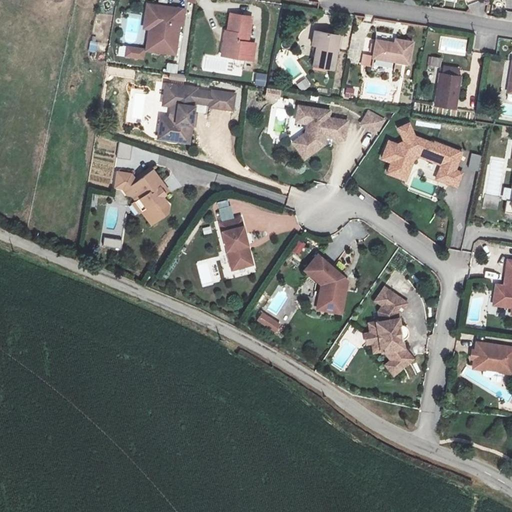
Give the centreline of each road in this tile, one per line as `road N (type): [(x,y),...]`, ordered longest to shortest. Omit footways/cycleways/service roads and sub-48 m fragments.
road 1 (unclassified): [(425,448),(382,430),(267,355),(0,238)]
road 2 (residential): [(425,448),(449,287),(443,265),(349,202),(321,210)]
road 3 (residential): [(511,28),(342,0)]
